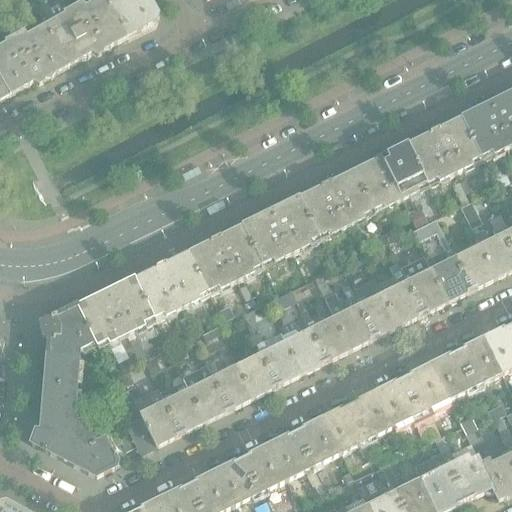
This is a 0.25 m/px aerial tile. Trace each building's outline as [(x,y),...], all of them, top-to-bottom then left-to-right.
[(125,42),(104,0),(85,11),(82,6),(63,17),(64,19),(45,29),(68,70),(81,63),(86,62),(87,62),(87,61),(91,57),(94,59),(103,54),(108,53),(109,54),(110,53),(113,49),(125,42)] [(157,18),(146,0),(104,0),(125,42),(154,25),(157,18)] [(68,70),(45,29),(26,40),(24,35),(4,46),(5,48),(0,50),(0,83),(8,99),(22,92),(28,91),(29,90),(32,86),(36,88),(45,83),(50,82),(51,82),(54,77),(68,70)] [(0,104),(8,99),(0,83),(0,104)] [(511,95),(460,121),(461,123),(480,162),(491,157),(493,160),(511,150),(511,95)] [(480,162),(461,123),(440,134),(438,132),(429,137),(429,139),(407,150),(426,188),(437,183),(438,187),(472,170),(470,166),(480,162)] [(426,188),(407,150),(386,160),(384,159),(380,161),(375,163),(376,166),(375,166),(353,176),(373,215),(382,210),(384,213),(418,197),(416,193),(426,188)] [(373,215),(353,176),(332,187),(330,186),(325,188),(321,190),(321,192),(299,203),(318,242),(328,236),(330,240),(364,223),(363,220),(373,215)] [(470,195),(465,183),(458,186),(464,198),(470,195)] [(467,206),(458,186),(452,189),(461,209),(467,206)] [(308,246),(318,242),(299,203),(298,201),(241,229),(242,231),(243,231),(262,269),(272,265),(274,268),(310,250),(308,246)] [(511,274),(511,233),(504,237),(500,230),(495,220),(489,223),(494,232),(492,234),(495,242),(490,244),(483,233),(471,206),(460,211),(478,250),(495,283),(511,274)] [(505,227),(499,217),(495,220),(500,230),(505,227)] [(243,231),(242,231),(221,241),(219,240),(210,245),(210,247),(188,258),(207,296),(218,291),(220,295),(254,278),(252,274),(262,269),(243,231)] [(495,283),(478,250),(455,261),(451,255),(452,255),(447,245),(441,248),(444,253),(424,263),(425,265),(447,307),(495,283)] [(369,255),(365,246),(357,249),(361,259),(369,255)] [(207,296),(188,258),(167,268),(165,267),(156,271),(156,274),(135,284),(154,322),(164,318),(165,321),(199,304),(198,301),(207,296)] [(340,269),(336,258),(329,261),(333,272),(340,269)] [(447,307),(425,265),(407,274),(402,265),(388,271),(393,281),(378,289),(399,331),(447,307)] [(353,273),(349,266),(340,270),(343,278),(353,273)] [(154,322),(135,284),(134,282),(76,310),(94,347),(96,351),(107,345),(118,366),(154,349),(144,328),(154,322)] [(332,298),(326,285),(317,290),(323,303),(332,298)] [(399,331),(378,289),(377,287),(358,296),(353,286),(342,291),(347,302),(345,303),(350,313),(333,322),(350,355),(399,331)] [(251,301),(245,290),(239,293),(245,304),(251,301)] [(304,304),(298,292),(291,295),(297,308),(304,304)] [(245,304),(239,293),(233,296),(239,307),(245,304)] [(87,376),(88,369),(79,362),(80,355),(94,347),(76,310),(40,328),(43,340),(48,341),(44,388),(62,389),(62,394),(76,395),(78,375),(87,376)] [(350,355),(333,322),(316,330),(312,323),(311,324),(306,313),(295,318),(298,324),(292,327),(295,333),(282,339),(285,345),(302,379),(350,355)] [(197,328),(192,317),(186,320),(192,331),(197,328)] [(192,331),(186,320),(180,323),(186,334),(192,331)] [(511,328),(501,334),(483,343),(502,379),(511,373),(511,328)] [(261,345),(256,334),(250,337),(255,348),(261,345)] [(255,348),(250,337),(244,340),(250,351),(255,348)] [(474,392),(502,379),(483,343),(465,352),(447,361),(429,370),(448,405),(474,392)] [(253,403),(302,379),(285,345),(237,369),(253,403)] [(253,403),(237,369),(219,378),(209,358),(203,361),(209,375),(213,381),(188,393),(205,427),(253,403)] [(209,375),(203,361),(195,365),(199,372),(201,371),(205,377),(209,375)] [(435,425),(429,415),(448,405),(429,370),(411,379),(393,387),(393,388),(375,396),(394,432),(412,423),(424,448),(439,440),(433,426),(435,425)] [(130,398),(123,383),(112,389),(111,398),(116,406),(130,398)] [(205,427),(188,393),(183,385),(160,396),(154,385),(147,389),(158,409),(140,418),(156,450),(155,450),(156,451),(205,427)] [(95,445),(83,423),(78,425),(74,419),(76,395),(62,394),(62,389),(44,388),(40,436),(35,435),(30,447),(66,466),(78,445),(86,450),(95,445)] [(340,459),(394,432),(375,396),(357,405),(339,414),(340,414),(322,423),(340,459)] [(156,450),(140,418),(130,398),(116,406),(125,424),(127,428),(142,457),(155,450),(156,450)] [(471,421),(459,426),(461,430),(465,438),(477,432),(471,421)] [(511,502),(511,444),(501,421),(494,425),(502,443),(503,443),(505,448),(478,461),(481,467),(479,468),(494,497),(497,504),(504,501),(510,503),(511,502)] [(322,468),(340,459),(322,423),(304,432),(295,436),(286,441),(268,450),(286,486),(314,472),(320,483),(321,483),(322,484),(320,485),(319,485),(312,489),(318,500),(326,497),(325,496),(328,495),(334,492),(322,468)] [(142,458),(142,457),(127,428),(124,430),(126,432),(117,437),(116,436),(105,441),(95,445),(86,450),(78,445),(66,466),(95,481),(118,470),(142,458)] [(483,443),(477,432),(465,438),(470,448),(471,449),(483,443)] [(481,467),(478,461),(477,460),(471,449),(470,448),(451,456),(442,439),(434,443),(446,469),(421,482),(436,511),(451,511),(456,510),(464,506),(474,501),(484,496),(484,497),(484,496),(490,499),(494,497),(479,468),(481,467)] [(232,511),(286,486),(268,450),(250,459),(250,458),(232,467),(232,468),(214,476),(232,511)] [(419,468),(423,455),(421,451),(408,458),(414,470),(419,468)] [(391,463),(387,456),(376,462),(379,469),(391,463)] [(436,511),(421,482),(401,492),(389,467),(381,471),(390,489),(364,502),(366,509),(367,511),(436,511)] [(163,511),(232,511),(214,476),(196,485),(178,494),(159,504),(163,511)] [(352,483),(349,476),(341,480),(344,487),(352,483)]
